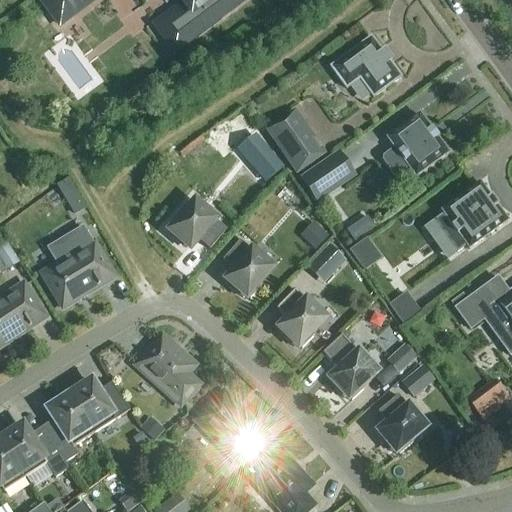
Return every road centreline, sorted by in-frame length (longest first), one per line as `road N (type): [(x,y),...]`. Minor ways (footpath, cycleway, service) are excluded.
road 1 (residential): [(0,403),(152,305),(174,304),(260,374),(365,491),(398,511)]
road 2 (track): [(152,305),(70,166),(24,143)]
